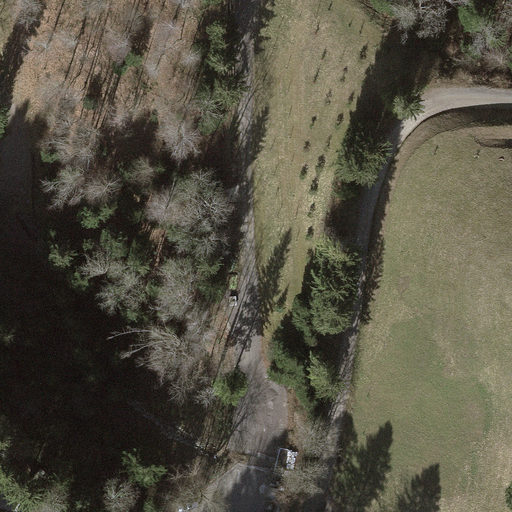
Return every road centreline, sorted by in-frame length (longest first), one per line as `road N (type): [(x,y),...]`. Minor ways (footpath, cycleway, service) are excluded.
road 1 (track): [(311,511),(335,438),(368,204),(382,159),(424,104),(511,104)]
road 2 (track): [(424,104),(334,0)]
